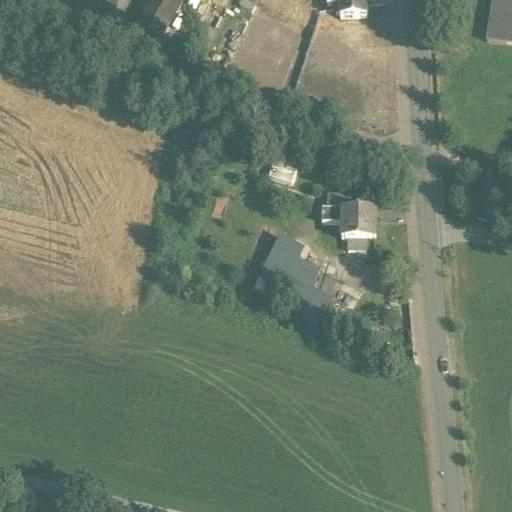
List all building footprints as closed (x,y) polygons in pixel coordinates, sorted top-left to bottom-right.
[(157,0),(138,33),(161,46),(187,0),(157,0)] [(366,0),(326,0),(327,11),(335,11),(335,20),(340,20),(341,25),(367,24),(366,0)] [(511,0),(503,0),(503,3),(494,2),(487,45),(511,48),(511,0)] [(314,186),(236,163),(230,183),(308,207),(314,186)] [(376,215),(322,214),(322,228),(343,229),(342,245),(375,246),(376,215)] [(286,246),(263,289),(362,343),(380,311),(330,284),(335,273),(286,246)]
